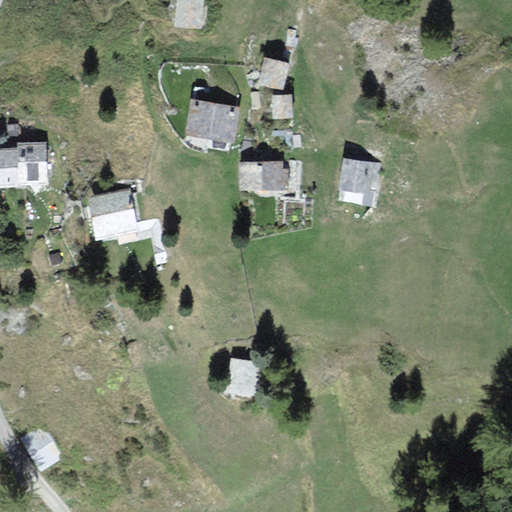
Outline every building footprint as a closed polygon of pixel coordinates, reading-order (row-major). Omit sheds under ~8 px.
[(204,0),(170,0),(168,28),(203,30),(204,0)] [(289,55),(262,48),(254,76),(281,84),(289,55)] [(290,94),(270,94),(271,116),(291,115),(290,94)] [(240,102),(194,96),(189,131),(235,138),(240,102)] [(290,128),(264,128),(264,156),(290,155),(290,128)] [(40,144),(0,147),(0,189),(43,186),(40,144)] [(346,154),(341,199),(378,203),(383,158),(346,154)] [(286,161),(236,162),(237,188),(286,187),(286,161)] [(126,187),(85,192),(91,240),(132,234),(126,187)] [(259,357),(232,353),(227,387),(254,391),(259,357)] [(42,419),(22,430),(42,468),(63,456),(42,419)]
